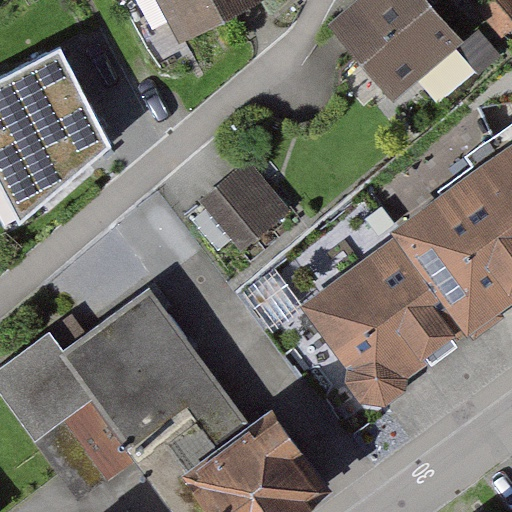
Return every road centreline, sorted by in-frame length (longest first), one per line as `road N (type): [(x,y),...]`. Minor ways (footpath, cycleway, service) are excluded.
road 1 (residential): [(0,307),(294,45),(323,0)]
road 2 (residential): [(393,511),(511,425)]
